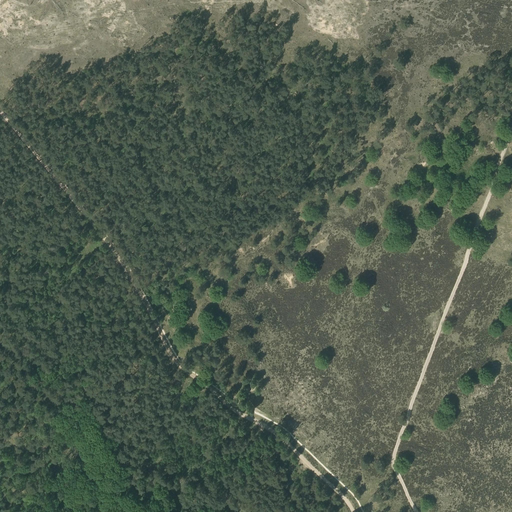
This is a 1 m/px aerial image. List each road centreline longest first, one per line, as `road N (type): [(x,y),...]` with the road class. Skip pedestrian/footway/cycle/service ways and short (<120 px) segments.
road 1 (track): [(0,111),(118,257),(175,361),(284,440),(353,511)]
road 2 (track): [(414,511),(394,452),(511,129)]
